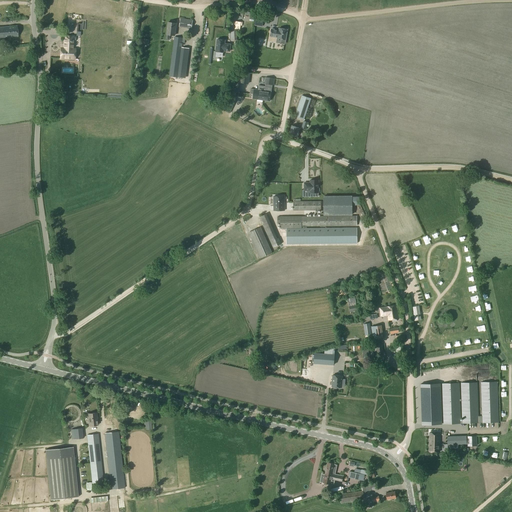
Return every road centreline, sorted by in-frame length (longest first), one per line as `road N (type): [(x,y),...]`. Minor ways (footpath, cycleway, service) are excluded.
road 1 (unclassified): [(42,369),(55,308),(38,189),(34,0)]
road 2 (secondary): [(392,458),(367,445),(42,369)]
road 3 (track): [(409,426),(407,317),(358,168)]
road 4 (track): [(502,0),(303,18)]
road 5 (track): [(303,18),(249,3),(144,0)]
road 6 (track): [(511,180),(448,167),(358,168)]
road 7 (track): [(303,18),(280,137)]
